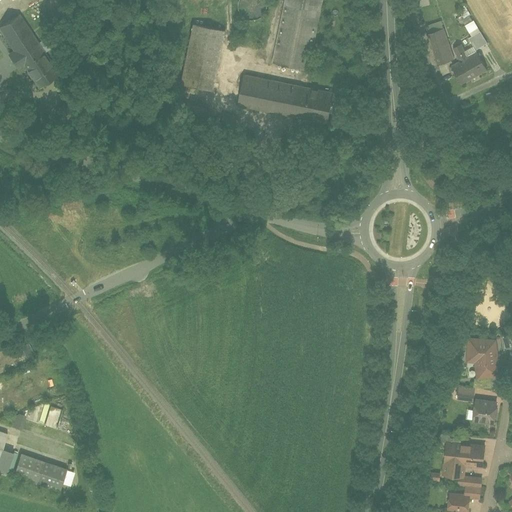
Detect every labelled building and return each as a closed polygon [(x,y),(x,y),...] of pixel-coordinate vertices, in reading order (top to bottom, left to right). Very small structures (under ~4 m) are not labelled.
[(323,0),(286,0),(273,65),(309,72),(323,0)] [(13,19),(0,27),(0,36),(3,41),(0,43),(0,79),(21,65),(35,86),(50,76),(13,19)] [(463,25),(467,33),(476,28),(472,20),(463,25)] [(427,26),(430,33),(444,28),(442,21),(427,26)] [(213,95),(223,30),(185,24),(176,89),(213,95)] [(444,28),(430,33),(439,63),(454,58),(444,28)] [(486,42),(479,31),(470,37),(477,48),(486,42)] [(461,45),(453,49),(459,61),(453,64),(461,81),(485,69),(476,51),(467,56),(461,45)] [(318,125),(326,90),(247,73),(239,108),(318,125)] [(499,335),(503,348),(510,346),(507,333),(499,335)] [(501,375),(496,337),(467,335),(467,361),(475,361),(476,377),(501,375)] [(26,343),(19,345),(24,357),(31,354),(26,343)] [(470,401),(473,388),(457,384),(454,397),(470,401)] [(498,400),(475,397),(472,421),(495,424),(498,400)] [(18,429),(23,415),(13,412),(9,426),(18,429)] [(483,466),(485,443),(444,440),(441,474),(457,476),(464,476),(465,465),(483,466)] [(66,469),(18,453),(12,474),(59,489),(66,469)] [(425,480),(437,480),(438,472),(426,472),(425,480)] [(464,476),(457,476),(457,484),(464,485),(464,492),(449,491),(448,507),(444,507),(443,511),(468,511),(469,497),(480,497),(481,477),(464,476)]
